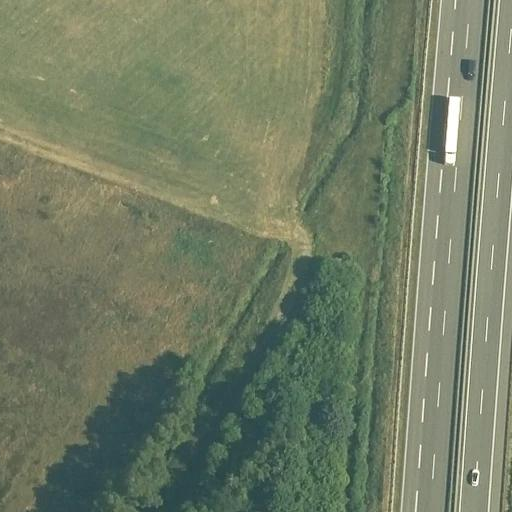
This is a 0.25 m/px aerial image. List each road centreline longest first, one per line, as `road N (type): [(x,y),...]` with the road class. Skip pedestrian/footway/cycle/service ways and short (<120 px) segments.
road 1 (track): [(338,0),(332,108),(277,222),(298,249),(282,303),(173,511)]
road 2 (motorway): [(469,0),(430,493)]
road 3 (motorway): [(473,511),(511,20)]
